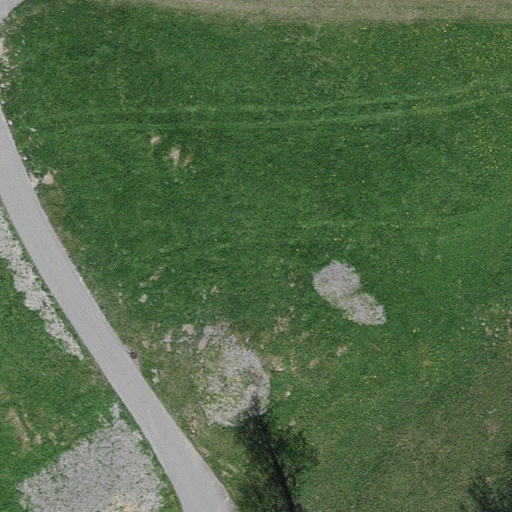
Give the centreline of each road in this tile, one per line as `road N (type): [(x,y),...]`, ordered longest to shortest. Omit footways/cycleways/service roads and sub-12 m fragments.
road 1 (unclassified): [(0,151),(45,248),(203,511)]
road 2 (track): [(221,0),(511,2)]
